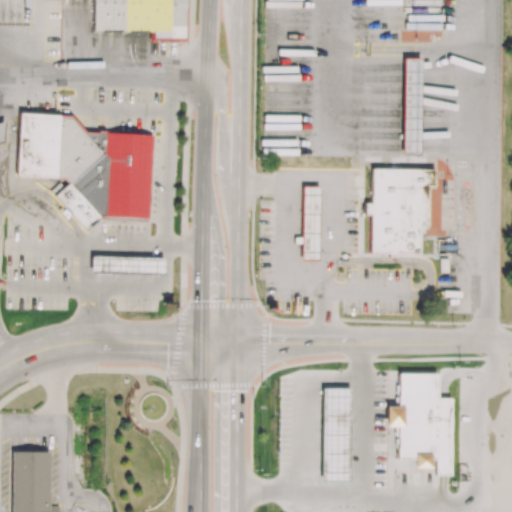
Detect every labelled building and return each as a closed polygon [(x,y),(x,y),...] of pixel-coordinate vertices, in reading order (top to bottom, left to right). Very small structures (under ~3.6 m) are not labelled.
[(93,0),(93,31),(152,31),(152,39),(184,40),(184,0),(93,0)] [(402,59),(401,155),(418,155),(420,58),(402,59)] [(18,114),(15,176),(55,179),(58,116),(18,114)] [(101,220),(85,232),(49,191),(59,183),(63,188),(68,184),(64,179),(55,179),(58,116),(70,116),(85,132),(97,133),(98,131),(105,131),(105,134),(101,220)] [(105,134),(101,220),(147,222),(152,136),(105,134)] [(371,168),(370,203),(363,203),(364,215),(370,215),(370,225),(419,225),(427,226),(428,186),(434,186),(434,169),(371,168)] [(302,187),(300,261),(317,261),(319,187),(302,187)] [(369,253),(418,254),(419,225),(370,225),(369,253)] [(90,257),(90,273),(163,274),(163,258),(90,257)] [(450,475),(449,398),(436,398),(435,374),(397,374),(397,407),(385,407),(385,427),(396,427),(396,460),(413,460),(413,469),(433,469),(433,475),(450,475)] [(348,482),(349,388),(322,388),(321,482),(348,482)] [(10,452),(9,511),(58,511),(58,504),(48,504),(49,453),(10,452)]
